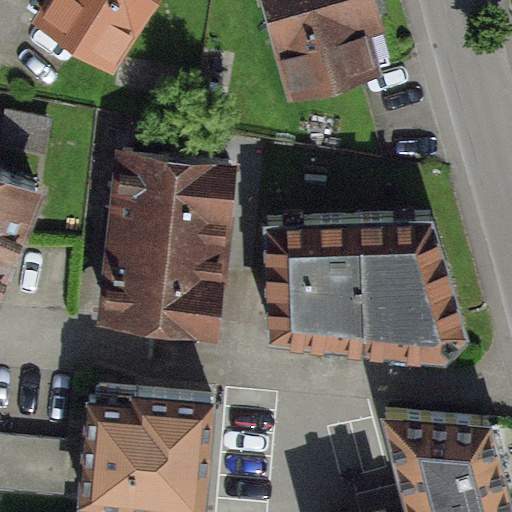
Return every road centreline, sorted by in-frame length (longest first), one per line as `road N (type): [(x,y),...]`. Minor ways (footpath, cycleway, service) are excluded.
road 1 (residential): [(260,367),(511,384)]
road 2 (residential): [(454,0),(511,214)]
